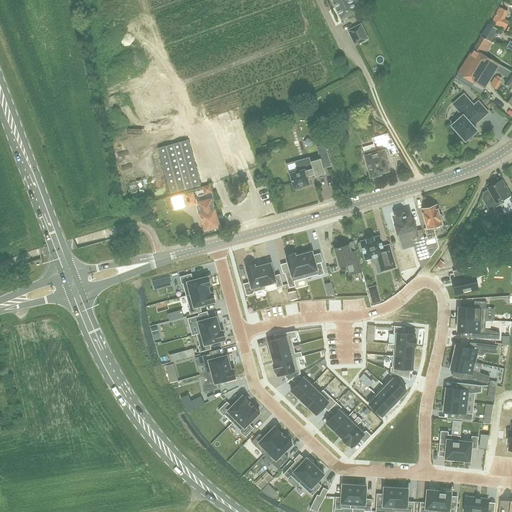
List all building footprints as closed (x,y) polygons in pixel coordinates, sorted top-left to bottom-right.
[(330,0),(341,21),(357,13),(350,0),(330,0)] [(355,46),(367,40),(360,26),(348,32),(355,46)] [(494,30),(489,39),(494,42),(500,33),(494,30)] [(480,52),(487,40),(480,36),(473,48),(480,52)] [(473,49),(456,77),(463,81),(465,77),(484,88),(499,64),(473,49)] [(351,76),(359,68),(344,53),(340,58),(346,63),(342,67),(351,76)] [(471,140),(473,138),(473,136),(473,134),(477,131),(472,125),(476,121),(477,122),(488,113),(478,102),(474,107),(464,95),(454,105),(463,116),(452,126),(466,141),(467,140),(469,140),(471,140)] [(368,115),(375,111),(370,103),(367,99),(338,115),(343,124),(357,115),(356,114),(364,109),(368,115)] [(372,138),(376,152),(364,156),(371,177),(381,174),(381,173),(389,170),(386,159),(387,159),(385,151),(388,150),(390,155),(398,152),(391,140),(389,141),(387,134),(372,138)] [(157,148),(169,194),(199,185),(187,140),(157,148)] [(321,159),(321,161),(330,159),(325,145),(317,147),(319,153),(321,159)] [(309,184),(307,176),(314,174),(315,177),(325,174),(321,161),(321,159),(310,162),(309,159),(296,162),(298,171),(290,174),(294,188),(295,188),(297,190),(302,188),(303,186),(309,184)] [(340,166),(343,177),(352,174),(349,164),(340,166)] [(490,210),(498,205),(504,202),(503,200),(511,195),(502,180),(500,182),(488,188),(489,191),(485,193),(483,198),(490,210)] [(207,196),(216,193),(213,185),(204,188),(207,196)] [(196,204),(193,193),(185,195),(188,206),(196,204)] [(199,203),(201,212),(202,214),(200,214),(202,223),(203,223),(205,230),(218,226),(214,210),(211,200),(199,203)] [(433,227),(442,225),(441,221),(443,220),(443,216),(441,214),(439,214),(437,206),(434,206),(433,204),(430,204),(427,206),(427,208),(422,209),(427,228),(425,229),(427,238),(427,237),(427,238),(425,239),(430,257),(431,257),(439,247),(437,240),(436,240),(435,235),(433,227)] [(412,238),(418,237),(414,222),(411,222),(409,214),(404,215),(402,214),(402,213),(396,215),(396,216),(395,216),(397,224),(395,224),(397,234),(398,234),(399,240),(411,237),(412,238)] [(377,273),(382,272),(396,268),(389,244),(382,246),(379,236),(373,238),(373,237),(366,239),(366,240),(360,241),(360,243),(358,244),(360,251),(362,251),(365,260),(370,259),(371,263),(375,265),(377,273)] [(346,265),(347,270),(349,275),(353,274),(361,271),(355,250),(348,252),(346,244),(340,246),(341,247),(334,249),(339,266),(346,265)] [(312,251),(299,255),(306,278),(318,275),(318,276),(324,274),(321,262),(315,264),(312,251)] [(290,271),(285,273),(289,288),(295,286),(294,281),(306,278),(299,255),(295,256),(295,254),(286,256),(288,262),(290,271)] [(443,270),(447,263),(442,260),(438,267),(443,270)] [(271,263),(259,266),(265,287),(275,284),(276,287),(283,286),(280,274),(274,276),(271,263)] [(250,282),(243,284),(246,296),(254,294),(253,293),(265,289),(265,287),(259,266),(255,267),(254,265),(246,267),(250,282)] [(462,270),(463,276),(454,278),(452,279),(456,294),(477,289),(474,278),(474,277),(479,276),(476,266),(462,270)] [(407,281),(410,284),(422,271),(418,268),(407,281)] [(197,279),(193,280),(191,274),(180,277),(182,284),(183,284),(186,296),(209,290),(208,286),(210,285),(208,277),(197,279)] [(152,282),(154,290),(165,287),(171,285),(169,277),(163,279),(152,282)] [(408,291),(407,279),(396,280),(397,292),(408,291)] [(376,286),(369,289),(373,304),(381,302),(376,286)] [(188,308),(190,315),(201,311),(200,306),(215,302),(212,293),(210,294),(209,290),(186,296),(189,308),(188,308)] [(288,294),(290,301),(297,299),(295,292),(288,294)] [(485,321),(486,301),(474,301),(474,308),(459,307),(458,319),(485,321)] [(216,317),(209,319),(200,321),(199,315),(187,318),(189,325),(196,323),(199,334),(219,328),(216,317)] [(500,331),(484,330),(485,321),(458,319),(457,331),(460,331),(469,332),(469,337),(499,339),(500,331)] [(415,338),(415,334),(404,333),(404,327),(394,326),(393,333),(395,333),(394,344),(414,346),(415,346),(416,338),(415,338)] [(199,334),(196,335),(199,345),(198,346),(199,352),(211,349),(210,343),(225,339),(222,331),(220,331),(219,328),(199,334)] [(270,353),(271,353),(293,347),(291,339),(297,337),(295,331),(276,335),(277,339),(268,341),(269,345),(268,345),(270,353)] [(483,354),(484,351),(496,354),(498,346),(470,341),(469,348),(456,345),(453,357),(475,362),(477,353),(483,354)] [(413,358),(413,357),(414,346),(394,344),(388,344),(387,349),(393,349),(393,356),(413,358)] [(296,358),(302,357),(301,352),(295,353),(293,347),(271,353),(274,364),(296,358)] [(185,350),(187,357),(195,355),(193,348),(185,350)] [(197,364),(204,362),(207,373),(230,367),(227,355),(222,357),(212,359),(210,354),(195,358),(197,364)] [(414,365),(414,357),(413,357),(413,358),(393,356),(392,367),(391,367),(390,372),(400,376),(401,368),(410,369),(412,369),(412,365),(414,365)] [(475,362),(453,357),(451,369),(463,372),(462,378),(488,383),(490,375),(473,371),(475,362)] [(298,375),(300,374),(296,358),(274,364),(273,364),(275,372),(276,372),(277,375),(284,374),(286,382),(291,379),(298,375)] [(165,366),(167,375),(176,373),(173,364),(165,366)] [(203,386),(205,393),(220,389),(218,382),(227,380),(235,378),(233,369),(231,370),(230,367),(207,373),(210,384),(203,386)] [(328,371),(325,375),(331,382),(335,378),(328,371)] [(400,376),(390,372),(388,374),(391,377),(399,384),(400,376)] [(364,383),(369,379),(363,373),(359,378),(364,383)] [(291,390),(299,399),(312,386),(313,384),(305,376),(302,379),(298,375),(291,379),(296,384),(291,390)] [(399,384),(391,377),(383,385),(398,399),(406,391),(399,384)] [(359,379),(356,383),(355,384),(361,390),(365,385),(359,379)] [(445,400),(467,402),(468,392),(475,393),(481,393),(481,385),(460,383),(459,389),(451,388),(446,388),(445,400)] [(375,394),(390,408),(393,405),(394,406),(399,401),(397,400),(398,399),(383,385),(375,394)] [(302,401),(301,403),(306,407),(307,406),(320,393),(312,386),(299,399),(302,401)] [(336,403),(323,390),(320,393),(307,406),(316,414),(323,407),(328,411),(329,410),(336,403)] [(382,416),(390,408),(375,394),(367,402),(382,416)] [(201,396),(191,401),(183,405),(187,412),(204,404),(201,396)] [(232,423),(249,406),(247,404),(249,402),(242,396),(232,407),(227,402),(218,410),(224,416),(225,415),(232,423)] [(447,412),(456,413),(456,420),(472,421),(473,414),(466,413),(467,402),(445,400),(444,411),(447,412)] [(329,410),(334,415),(326,423),(329,425),(328,426),(334,432),(335,431),(349,416),(341,408),(342,407),(336,402),(336,403),(329,410)] [(249,406),(232,423),(240,431),(245,437),(254,428),(249,423),(259,413),(253,406),(251,408),(249,406)] [(9,414),(0,415),(1,423),(10,422),(9,414)] [(357,424),(358,424),(362,420),(358,417),(354,421),(349,416),(335,431),(343,438),(343,439),(357,424)] [(352,447),(359,439),(364,443),(371,436),(366,431),(365,432),(358,424),(357,424),(343,439),(343,438),(342,439),(348,445),(349,444),(352,447)] [(281,433),(275,427),(264,437),(260,433),(251,442),(264,455),(282,436),(280,434),(281,433)] [(439,445),(446,446),(445,456),(445,458),(447,459),(447,460),(453,461),(453,459),(457,460),(459,438),(460,438),(461,436),(448,435),(448,432),(441,431),(439,445)] [(282,436),(264,455),(277,468),(288,458),(283,453),(292,444),(285,438),(282,436)] [(477,449),(478,437),(471,436),(471,440),(460,438),(459,438),(457,460),(470,461),(471,448),(477,449)] [(306,458),(305,459),(300,465),(295,461),(283,474),(288,479),(291,476),(299,483),(315,466),(312,463),(313,462),(309,458),(308,459),(306,458)] [(321,486),(317,482),(324,474),(315,466),(299,483),(312,496),(321,486)] [(266,471),(262,475),(269,481),(273,477),(266,471)] [(352,509),(364,509),(364,511),(371,511),(372,499),(365,499),(366,486),(364,486),(365,484),(358,483),(358,485),(354,485),(352,509)] [(265,494),(271,487),(267,484),(261,491),(265,494)] [(352,509),(354,485),(342,484),(341,497),(335,497),(335,509),(341,509),(341,508),(352,509)] [(376,504),(375,511),(383,511),(394,511),(396,488),(384,487),(383,494),(383,504),(376,504)] [(316,511),(317,511),(328,490),(323,488),(319,496),(317,495),(310,509),(316,511)] [(413,511),(414,502),(407,501),(408,488),(396,488),(394,511),(401,511),(413,511)] [(437,511),(439,491),(435,490),(435,489),(429,488),(429,490),(427,490),(426,503),(420,502),(419,511),(437,511)] [(456,511),(457,505),(450,505),(451,496),(451,492),(449,492),(450,490),(443,489),(443,491),(439,491),(437,511),(456,511)] [(491,511),(492,511),(486,510),(487,502),(488,500),(466,497),(464,511),(470,511),(491,511)] [(511,511),(511,503),(501,502),(499,511),(511,511)]
